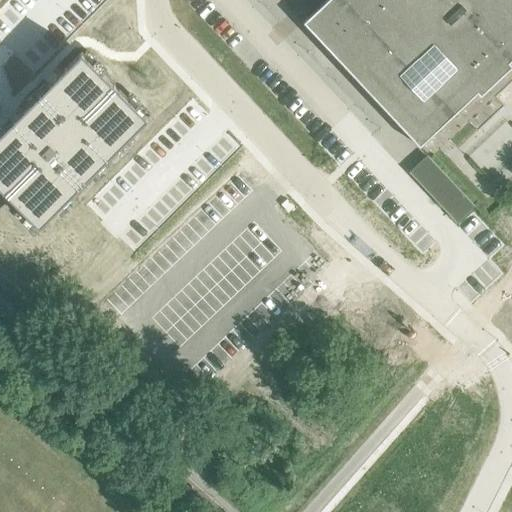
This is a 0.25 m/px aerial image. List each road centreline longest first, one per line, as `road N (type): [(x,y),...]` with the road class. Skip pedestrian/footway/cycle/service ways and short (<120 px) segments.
road 1 (residential): [(473,511),(509,432),(508,387),(467,333),(316,192)]
road 2 (residential): [(224,0),(355,144),(346,175),(316,192)]
road 3 (residential): [(316,192),(156,20),(151,0)]
